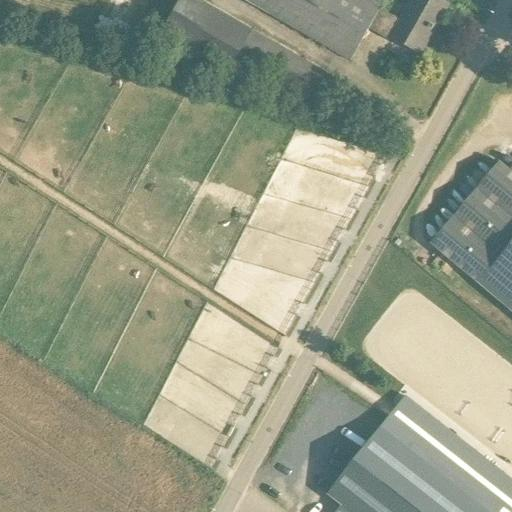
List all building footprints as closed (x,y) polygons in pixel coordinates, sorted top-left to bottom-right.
[(252,35),(190,0),(180,0),(158,39),(228,78),(235,64),(252,35)] [(386,0),(239,0),(350,63),(368,30),(389,43),(391,39),(422,57),(450,7),(437,0),(411,0),(399,22),(380,11),(386,0)] [(340,85),(252,35),(235,64),(323,115),(340,85)] [(511,313),(511,177),(497,166),(433,248),(511,313)] [(511,511),(511,480),(407,398),(329,496),(343,507),(338,511),(511,511)]
